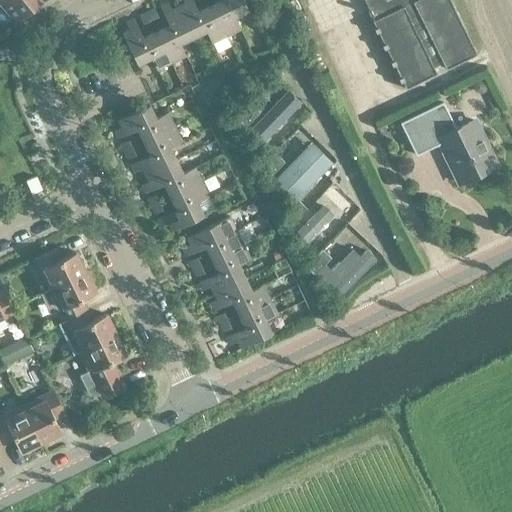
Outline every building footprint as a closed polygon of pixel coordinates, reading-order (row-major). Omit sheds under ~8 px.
[(6,0),(1,5),(15,22),(41,0),(6,0)] [(179,7),(193,37),(206,31),(199,11),(193,0),(183,0),(186,3),(179,7)] [(225,0),(221,0),(212,5),(227,35),(241,29),(235,16),(225,0)] [(225,0),(235,16),(249,9),(244,0),(225,0)] [(364,0),(374,19),(372,20),(405,88),(436,73),(433,66),(442,62),(445,68),(476,53),(449,0),(364,0)] [(170,25),(180,43),(193,37),(179,7),(172,10),(168,2),(161,6),(170,25)] [(227,35),(212,5),(199,11),(206,31),(212,42),(227,35)] [(147,12),(151,20),(159,16),(155,9),(147,12)] [(151,20),(147,12),(140,16),(144,24),(151,20)] [(152,58),(144,38),(134,19),(127,22),(130,30),(122,34),(132,54),(138,65),(152,58)] [(170,25),(156,32),(172,62),(185,55),(180,43),(170,25)] [(144,38),(152,58),(157,69),(172,62),(156,32),(144,38)] [(268,135),(303,100),(288,86),(253,121),(268,135)] [(473,175),(495,164),(491,157),(491,151),(489,146),(486,142),(482,138),(473,120),(455,128),(442,102),(400,122),(416,154),(440,142),(452,166),(457,164),(461,173),(465,175),(469,176),(473,175)] [(137,128),(156,117),(149,104),(118,119),(121,127),(114,130),(118,138),(137,128)] [(235,121),(243,129),(259,112),(251,104),(235,121)] [(168,112),(156,117),(137,128),(144,143),(175,127),(168,112)] [(175,127),(144,143),(149,155),(170,146),(182,141),(175,127)] [(299,194),(333,159),(311,138),(277,173),(299,194)] [(121,143),(124,151),(132,147),(128,140),(121,143)] [(170,146),(149,155),(130,164),(134,172),(142,168),(145,175),(176,160),(170,146)] [(132,147),(124,151),(128,158),(136,154),(132,147)] [(276,153),(260,170),(268,178),(284,161),(276,153)] [(176,160),(145,175),(148,182),(141,185),(144,193),(164,183),(182,173),(176,160)] [(164,183),(170,197),(201,183),(194,167),(182,173),(164,183)] [(201,183),(170,197),(176,210),(196,201),(207,196),(201,183)] [(147,198),(151,207),(159,202),(155,195),(147,198)] [(311,230),(332,209),(323,200),(302,221),(311,230)] [(196,201),(176,210),(157,219),(161,227),(168,223),(172,230),(203,215),(196,201)] [(282,218),(291,227),(308,209),(299,201),(282,218)] [(159,202),(151,207),(154,213),(162,209),(159,202)] [(206,246),(223,234),(235,229),(229,217),(186,237),(190,244),(183,248),(186,256),(206,246)] [(223,234),(206,246),(212,259),(243,244),(235,229),(223,234)] [(212,259),(218,272),(237,264),(249,258),(243,244),(212,259)] [(35,258),(49,289),(85,272),(75,252),(61,259),(56,248),(35,258)] [(306,266),(315,275),(331,258),(322,249),(306,266)] [(189,261),(193,269),(201,265),(197,257),(189,261)] [(237,264),(218,272),(199,282),(203,289),(211,285),(214,292),(244,278),(237,264)] [(201,265),(193,269),(196,276),(204,272),(201,265)] [(59,309),(65,320),(86,310),(81,299),(95,293),(85,272),(49,289),(40,294),(50,313),(59,309)] [(250,290),(244,278),(214,292),(217,299),(209,303),(213,310),(232,301),(250,290)] [(232,301),(239,314),(269,299),(262,284),(250,290),(232,301)] [(0,318),(16,311),(5,289),(0,291),(0,318)] [(239,314),(245,327),(264,319),(276,313),(269,299),(239,314)] [(65,320),(80,351),(115,334),(105,314),(91,320),(86,310),(65,320)] [(216,316),(220,325),(228,321),(224,312),(216,316)] [(264,319),(245,327),(226,337),(229,344),(237,341),(240,348),(271,333),(264,319)] [(228,321),(220,325),(223,331),(231,327),(228,321)] [(27,334),(0,345),(0,347),(6,360),(33,348),(27,334)] [(115,334),(80,351),(89,370),(79,375),(90,398),(100,393),(103,398),(124,388),(111,361),(125,355),(115,334)] [(23,405),(40,441),(61,431),(54,417),(65,412),(54,390),(23,405)] [(0,416),(0,437),(2,442),(13,437),(20,451),(40,441),(23,405),(0,416)] [(63,408),(68,417),(78,413),(75,406),(70,405),(63,408)]
